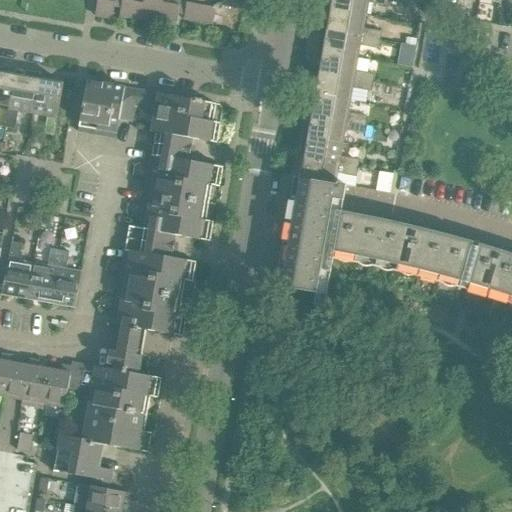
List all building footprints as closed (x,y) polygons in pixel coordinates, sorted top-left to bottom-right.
[(235,9),(236,0),(97,0),(94,16),(111,19),(114,3),(121,4),(119,16),(148,21),(148,18),(176,22),(177,14),(184,16),(183,20),(212,25),(215,9),(220,6),(235,9)] [(386,7),(386,0),(331,0),(329,9),(364,15),(364,16),(369,17),(371,4),(386,7)] [(364,16),(364,15),(329,9),(326,31),(380,41),(381,32),(362,28),(364,16)] [(378,49),(380,41),(326,31),(322,52),(357,58),(359,46),(378,49)] [(355,71),(357,58),(322,52),(318,73),(372,83),(374,74),(355,71)] [(0,126),(5,128),(14,75),(0,72),(0,126)] [(349,101),(351,89),(352,88),(371,92),(372,83),(318,73),(314,95),(349,101)] [(32,114),(38,79),(14,75),(5,128),(14,129),(18,112),(32,114)] [(53,136),(61,89),(62,84),(38,79),(32,114),(46,117),(43,135),(53,136)] [(131,123),(134,104),(135,97),(123,95),(124,88),(114,87),(113,90),(107,89),(107,86),(86,82),(77,132),(115,139),(118,121),(131,123)] [(212,122),(215,104),(201,102),(201,101),(195,100),(195,97),(187,95),(187,99),(136,91),(135,97),(134,104),(155,107),(150,132),(160,134),(156,156),(151,155),(149,168),(153,169),(151,180),(147,179),(142,205),(147,206),(145,217),(140,216),(138,228),(128,227),(122,263),(126,264),(124,275),(120,274),(116,300),(120,301),(118,312),(114,311),(111,324),(121,326),(146,330),(182,337),(186,317),(178,316),(181,298),(184,281),(192,282),(195,262),(170,258),(174,237),(209,242),(212,222),(205,221),(211,186),(219,187),(222,168),(187,162),(191,139),(216,144),(220,124),(212,122)] [(347,113),(349,101),(314,95),(311,116),(365,126),(366,117),(347,113)] [(363,134),(365,126),(311,116),(307,137),(341,144),(344,131),(363,134)] [(339,156),(341,144),(307,137),(303,159),(357,168),(359,160),(339,156)] [(354,187),(357,168),(303,159),(299,179),(345,187),(345,185),(354,187)] [(342,202),(345,187),(299,179),(286,255),(280,288),(315,294),(313,305),(323,307),(326,290),(316,289),(321,261),(323,254),(333,195),(342,197),(342,202)] [(460,243),(462,235),(425,226),(404,220),(378,215),(353,210),(340,208),(332,253),(358,258),(384,263),(410,269),(435,275),(461,282),(468,257),(460,243)] [(26,299),(33,264),(18,262),(21,244),(11,242),(2,295),(26,299)] [(511,249),(490,243),(488,251),(474,259),(467,284),(500,294),(511,297),(511,249)] [(50,304),(59,251),(50,249),(47,267),(33,264),(26,299),(50,304)] [(74,308),(81,273),(65,270),(69,252),(59,251),(50,304),(74,308)] [(142,351),(146,330),(121,326),(118,346),(117,354),(109,352),(107,364),(115,365),(114,370),(71,363),(70,367),(71,367),(67,388),(84,391),(82,404),(146,415),(149,397),(157,399),(161,379),(138,375),(142,351)] [(10,364),(10,363),(11,357),(1,355),(0,358),(0,396),(4,397),(10,364)] [(43,404),(49,369),(38,368),(39,362),(29,360),(28,367),(22,400),(21,405),(42,409),(43,404)] [(13,399),(22,400),(28,367),(18,365),(10,364),(4,397),(13,399)] [(67,388),(71,367),(70,367),(61,365),(60,371),(49,369),(43,404),(64,408),(67,388)] [(143,432),(146,415),(82,404),(76,438),(76,439),(103,444),(102,445),(147,453),(151,433),(143,432)] [(29,452),(32,436),(20,434),(16,450),(29,452)] [(109,486),(112,470),(98,468),(102,445),(103,444),(76,439),(76,438),(59,436),(53,472),(91,479),(90,482),(90,487),(91,487),(108,490),(109,486)] [(0,452),(0,511),(28,511),(37,464),(26,462),(27,458),(0,452)] [(46,492),(48,479),(40,478),(38,490),(46,492)] [(130,493),(108,490),(91,487),(87,508),(110,511),(120,511),(122,503),(128,504),(130,493)] [(38,511),(42,511),(45,501),(36,499),(34,511),(38,511)]
